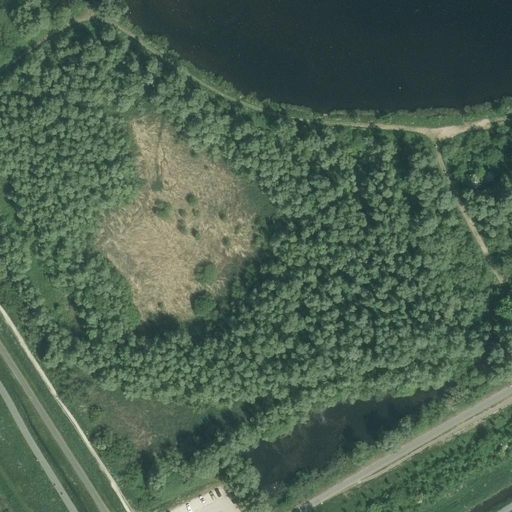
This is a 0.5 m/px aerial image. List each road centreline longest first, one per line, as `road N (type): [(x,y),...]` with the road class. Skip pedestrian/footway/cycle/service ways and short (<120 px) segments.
road 1 (unknown): [(130,511),(0,307)]
road 2 (unclassified): [(103,511),(0,346)]
road 3 (unknown): [(347,483),(374,477),(511,398)]
